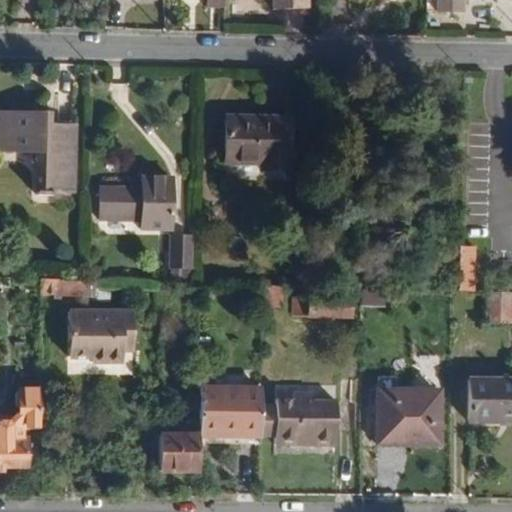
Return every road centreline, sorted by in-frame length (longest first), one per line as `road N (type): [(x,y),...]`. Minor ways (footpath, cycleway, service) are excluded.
road 1 (residential): [(511,59),(0,46)]
road 2 (residential): [(256,511),(0,510)]
